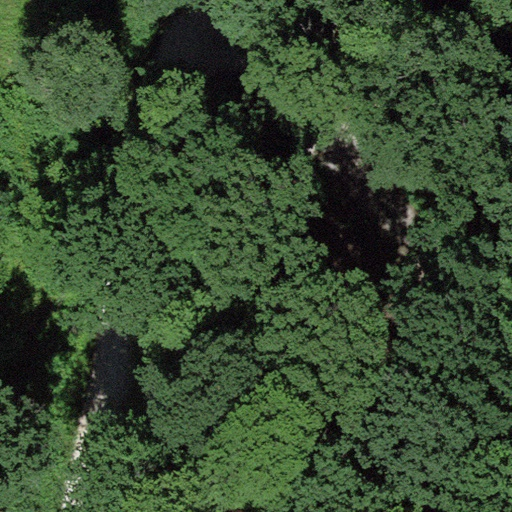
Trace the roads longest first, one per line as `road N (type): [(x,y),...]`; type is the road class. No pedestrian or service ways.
road 1 (track): [(189,0),(75,511)]
road 2 (track): [(230,0),(289,106),(511,361)]
